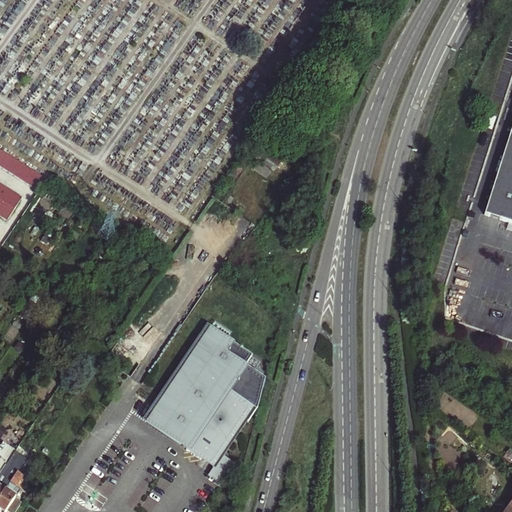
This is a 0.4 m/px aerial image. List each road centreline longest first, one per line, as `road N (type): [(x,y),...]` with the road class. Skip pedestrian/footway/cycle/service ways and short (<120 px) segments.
road 1 (primary): [(376,511),(373,315),(381,219),(403,128),(461,0)]
road 2 (primary): [(400,60),(354,152),(262,511)]
road 3 (primary): [(400,60),(372,132),(355,216),(351,511)]
